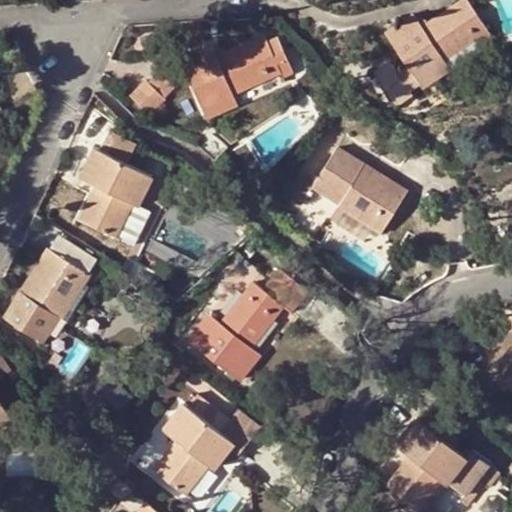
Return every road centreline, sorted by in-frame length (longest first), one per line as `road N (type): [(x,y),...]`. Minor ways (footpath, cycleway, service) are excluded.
road 1 (residential): [(324,511),(352,411),(406,330),(492,278),(511,275)]
road 2 (residential): [(331,22),(265,6),(67,18)]
road 3 (residential): [(0,238),(61,104),(67,18)]
